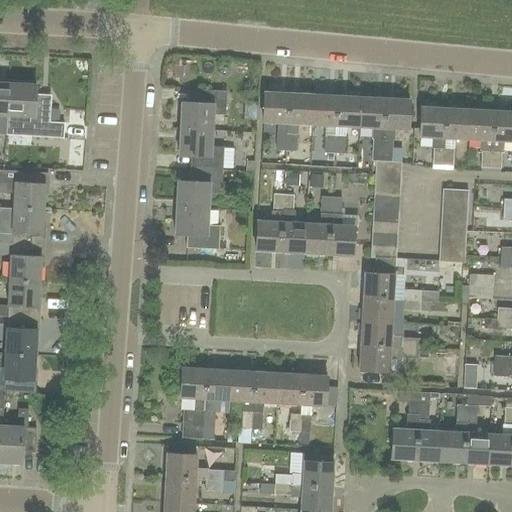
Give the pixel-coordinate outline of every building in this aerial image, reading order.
[(0,116),(10,117),(12,84),(0,83),(0,116)] [(37,85),(12,84),(10,117),(25,118),(24,129),(34,130),(34,136),(64,138),(65,124),(50,123),(51,102),(36,101),(37,85)] [(181,128),(214,130),(215,114),(226,114),(228,91),(194,89),(194,103),(182,103),(181,128)] [(289,123),(290,94),(268,93),(268,92),(265,92),(264,122),(289,123)] [(297,150),(298,123),(312,124),(314,95),(290,94),(289,123),(288,133),(287,150),(297,150)] [(337,125),(338,96),(314,95),(312,124),(337,125)] [(362,98),(338,96),(337,125),(361,126),(362,98)] [(386,99),(362,98),(361,126),(374,127),(373,140),(374,140),(373,161),(382,161),(386,99)] [(386,99),(382,161),(392,162),(394,141),(395,141),(396,128),(408,129),(410,99),(407,99),(407,100),(386,99)] [(246,103),(245,120),(257,120),(258,104),(246,103)] [(443,165),(444,149),(445,137),(447,109),(424,108),(424,107),(422,107),(420,136),(433,137),(432,148),(434,148),(434,165),(443,165)] [(471,110),(447,109),(445,137),(469,139),(471,110)] [(495,111),(471,110),(469,139),(481,139),(480,150),(482,150),(481,167),(491,168),(495,111)] [(511,140),(511,112),(495,111),(491,168),(501,168),(502,152),(504,152),(505,141),(511,140)] [(191,169),(224,171),(224,158),(231,158),(231,150),(225,149),(225,146),(213,146),(214,130),(181,128),(180,156),(191,156),(191,169)] [(277,149),(287,150),(288,133),(277,133),(277,149)] [(336,136),(325,135),(324,151),(335,152),(336,136)] [(344,152),(345,136),(336,136),(335,152),(344,152)] [(454,149),(444,149),(443,165),(453,166),(454,149)] [(376,162),(376,174),(402,175),(402,164),(376,162)] [(224,171),(191,169),(190,182),(179,182),(177,208),(210,210),(211,193),(222,194),(224,171)] [(15,207),(44,209),(45,184),(48,184),(49,173),(0,170),(0,191),(16,193),(15,207)] [(286,172),(285,185),(299,186),(299,173),(286,172)] [(402,175),(376,174),(375,185),(401,187),(402,175)] [(311,175),(310,185),(323,186),(324,176),(311,175)] [(375,185),(375,198),(400,199),(401,187),(375,185)] [(443,201),(469,203),(470,191),(444,190),(443,201)] [(284,195),(275,195),(274,211),(272,211),(272,221),(258,220),(256,252),(259,252),(259,251),(281,252),(284,195)] [(281,252),(304,253),(306,223),(296,222),(296,211),(294,211),(294,195),(284,195),(281,252)] [(306,223),(304,253),(328,255),(332,197),(322,196),(321,224),(306,223)] [(332,197),(328,255),(350,256),(350,257),(353,257),(355,225),(343,225),(344,215),(341,215),(342,197),(332,197)] [(400,211),(400,199),(375,198),(374,210),(400,211)] [(443,214),(468,215),(469,203),(443,201),(443,214)] [(0,244),(45,247),(45,236),(43,236),(44,209),(15,207),(15,210),(0,208),(0,244)] [(209,225),(210,210),(177,208),(176,235),(188,235),(187,247),(220,249),(221,226),(209,225)] [(399,223),(400,211),(374,210),(373,222),(399,223)] [(468,227),(468,215),(443,214),(442,226),(468,227)] [(398,235),(399,223),(373,222),(373,234),(398,235)] [(467,239),(468,227),(442,226),(441,237),(467,239)] [(372,246),(398,247),(398,235),(373,234),(372,246)] [(466,251),(467,239),(441,237),(441,250),(466,251)] [(0,254),(13,255),(11,281),(41,282),(42,257),(44,257),(45,247),(0,244),(0,254)] [(397,259),(398,247),(372,246),(371,258),(397,259)] [(511,258),(511,247),(501,247),(500,258),(511,258)] [(466,251),(441,250),(440,262),(466,263),(466,251)] [(511,258),(500,258),(500,267),(511,267),(511,258)] [(364,298),(394,300),(396,260),(376,259),(375,274),(365,274),(364,276),(365,276),(364,298)] [(470,275),(469,286),(494,287),(495,276),(470,275)] [(41,282),(11,281),(10,307),(11,307),(11,317),(40,319),(41,310),(39,309),(41,282)] [(493,300),(494,287),(469,286),(469,299),(493,300)] [(404,291),(404,300),(422,301),(423,292),(404,291)] [(439,292),(423,292),(422,301),(438,302),(439,292)] [(364,298),(363,322),(393,324),(394,310),(422,311),(422,301),(404,300),(394,300),(364,298)] [(511,308),(498,308),(497,319),(511,319),(511,308)] [(8,328),(7,354),(36,356),(38,330),(40,330),(40,319),(11,317),(10,328),(8,328)] [(511,319),(497,319),(497,321),(496,328),(511,328),(511,319)] [(485,320),(485,329),(496,329),(496,328),(497,321),(485,320)] [(363,322),(362,346),(418,349),(419,340),(404,339),(404,324),(393,324),(363,322)] [(418,349),(362,346),(361,367),(360,367),(360,371),(391,372),(391,359),(400,359),(400,358),(418,359),(418,349)] [(35,382),(36,356),(7,354),(5,381),(0,380),(0,390),(7,390),(7,391),(37,393),(37,382),(35,382)] [(511,366),(511,357),(495,357),(495,366),(511,366)] [(466,365),(465,373),(477,374),(478,366),(466,365)] [(511,366),(495,366),(494,376),(511,377),(511,380),(511,379),(511,366)] [(183,438),(204,439),(208,370),(187,368),(184,368),(183,389),(174,388),(174,397),(182,397),(182,398),(194,399),(193,409),(185,408),(183,438)] [(208,370),(204,439),(215,439),(216,412),(217,412),(218,400),(229,401),(231,371),(208,370)] [(252,430),(253,412),(254,402),(253,402),(255,372),(231,371),(229,401),(244,402),(242,429),(252,430)] [(254,402),(276,403),(278,373),(255,372),(253,402),(254,402)] [(303,375),(278,373),(276,403),(301,405),(303,375)] [(325,376),(303,375),(301,405),(326,406),(328,375),(325,375),(325,376)] [(396,459),(417,460),(420,393),(400,392),(400,403),(409,404),(409,415),(408,415),(407,429),(395,428),(393,460),(396,460),(396,459)] [(420,393),(417,460),(441,462),(443,431),(430,430),(430,421),(429,421),(430,394),(420,393)] [(489,464),(511,465),(511,399),(507,399),(506,425),(503,425),(503,435),(491,434),(489,464)] [(443,431),(441,462),(465,463),(467,433),(468,423),(468,405),(459,405),(457,432),(443,431)] [(465,463),(489,464),(491,434),(477,434),(478,423),(479,406),(468,405),(468,423),(467,433),(465,463)] [(19,428),(4,427),(0,426),(0,463),(24,465),(24,453),(36,454),(38,429),(29,429),(30,411),(20,410),(19,428)] [(263,430),(264,413),(253,412),(252,430),(263,430)] [(289,431),(300,432),(301,415),(290,415),(289,431)] [(301,415),(300,432),(310,433),(311,416),(301,415)] [(207,481),(224,482),(235,482),(235,473),(197,470),(198,456),(167,454),(167,457),(168,457),(167,478),(197,480),(197,479),(207,480),(207,481)] [(276,475),(275,485),(333,488),(335,466),(335,464),(305,462),(304,474),(293,474),(293,476),(276,475)] [(196,504),(197,480),(167,478),(165,502),(196,504)] [(223,491),(224,482),(207,481),(206,490),(223,491)] [(330,511),(332,511),(333,488),(275,485),(261,484),(261,493),(292,495),(292,497),(303,498),(302,510),(330,511)] [(195,511),(196,504),(165,502),(164,511),(195,511)]
